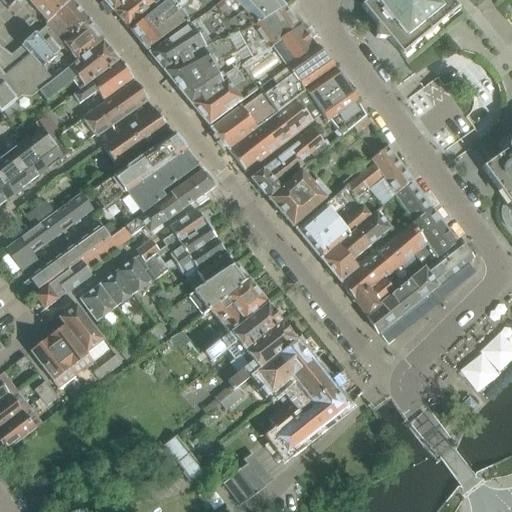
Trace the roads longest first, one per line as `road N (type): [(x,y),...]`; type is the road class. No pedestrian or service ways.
road 1 (residential): [(398,385),(507,275),(314,0)]
road 2 (residential): [(398,385),(229,182)]
road 3 (residential): [(493,511),(398,385)]
